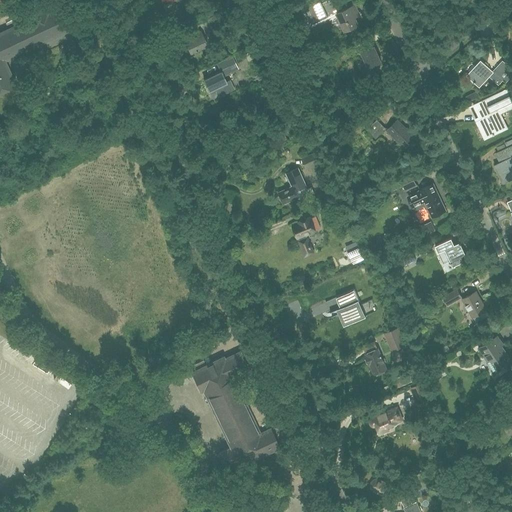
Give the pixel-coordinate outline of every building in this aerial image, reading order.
[(303,8),(307,16),(323,9),(319,1),(303,8)] [(354,4),(336,13),(344,30),(358,24),(355,17),(357,16),(355,12),(357,11),(354,4)] [(0,91),(14,85),(3,60),(69,29),(58,6),(48,10),(47,8),(29,16),(30,19),(0,32),(0,91)] [(273,20),(276,26),(289,20),(286,15),(273,20)] [(196,24),(199,30),(183,38),(190,52),(206,44),(202,34),(213,28),(208,18),(196,24)] [(380,70),(376,63),(381,61),(374,45),(361,50),(368,65),(364,67),(368,76),(380,70)] [(334,52),(336,57),(345,53),(343,49),(334,52)] [(217,63),(220,71),(203,80),(208,90),(214,87),(218,96),(233,89),(230,82),(226,84),(222,75),(238,68),(232,56),(217,63)] [(511,68),(503,60),(492,71),(481,60),(467,75),(479,86),(489,75),(498,84),(505,77),(507,80),(511,75),(511,68)] [(236,73),(232,75),(236,83),(240,81),(236,73)] [(479,119),(477,120),(481,129),(485,138),(497,133),(508,128),(504,120),(501,112),(508,109),(511,106),(511,97),(507,88),(498,92),(488,97),(490,100),(491,103),(485,106),(478,109),(480,113),(482,117),(479,119)] [(377,119),(367,129),(376,138),(386,128),(377,119)] [(405,147),(415,137),(398,119),(387,129),(405,147)] [(511,139),(504,143),(507,147),(496,152),(499,159),(501,158),(502,161),(497,163),(495,164),(498,171),(500,170),(505,181),(503,182),(507,180),(511,178),(511,157),(511,154),(511,153),(511,139)] [(311,161),(308,162),(310,167),(313,175),(322,171),(318,163),(319,162),(314,152),(308,155),(311,161)] [(307,188),(306,187),(298,168),(286,173),(292,186),(279,192),(284,203),(298,197),(299,199),(314,193),(311,186),(307,188)] [(418,185),(410,171),(399,176),(399,178),(389,183),(393,190),(403,185),(405,191),(418,185)] [(420,190),(408,195),(413,206),(425,201),(429,209),(432,216),(439,212),(445,210),(442,202),(433,183),(419,189),(420,190)] [(322,210),(332,206),(329,199),(319,204),(322,210)] [(297,238),(298,237),(299,240),(305,255),(313,252),(307,236),(306,237),(305,234),(315,231),(313,226),(318,224),(315,217),(310,219),(309,218),(299,222),(300,224),(293,227),(297,238)] [(428,233),(435,230),(432,221),(424,224),(428,233)] [(444,263),(450,260),(452,266),(468,259),(460,241),(454,244),(451,237),(435,244),(438,251),(439,251),(444,263)] [(356,241),(345,246),(351,258),(362,253),(356,241)] [(399,261),(402,267),(416,261),(413,254),(399,261)] [(442,296),(447,305),(462,297),(457,288),(442,296)] [(345,293),(336,297),(341,307),(337,309),(337,310),(341,320),(344,325),(355,320),(366,316),(360,302),(354,289),(345,293)] [(475,290),(462,298),(472,317),(473,316),(476,322),(489,315),(486,309),(475,290)] [(411,355),(399,327),(384,333),(395,361),(411,355)] [(493,371),(509,360),(499,345),(501,344),(496,337),(479,349),(487,362),(486,362),(493,371)] [(374,374),(386,369),(377,347),(365,352),(366,354),(364,355),(368,364),(370,364),(374,374)] [(223,356),(191,372),(199,390),(203,388),(231,447),(218,453),(225,467),(237,461),(239,465),(279,446),(271,428),(259,433),(231,374),(247,367),(239,351),(224,359),(223,356)] [(423,382),(410,387),(417,405),(430,400),(423,382)] [(387,425),(397,421),(395,416),(400,414),(397,407),(373,417),(372,419),(371,421),(372,422),(372,423),(373,424),(374,425),(376,424),(377,424),(381,432),(389,428),(387,425)] [(468,413),(458,419),(464,428),(473,422),(468,413)] [(383,481),(378,478),(377,478),(373,479),(371,483),(373,488),(372,488),(381,492),(385,485),(383,481)] [(417,511),(421,510),(416,501),(412,503),(404,507),(403,508),(405,511),(417,511)]
